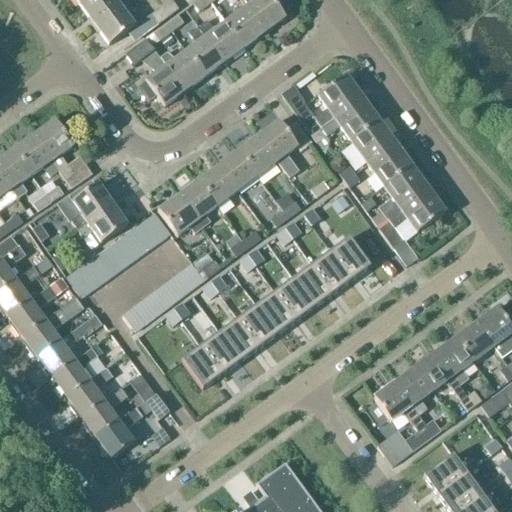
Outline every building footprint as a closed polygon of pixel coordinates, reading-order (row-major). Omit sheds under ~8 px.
[(89,0),(79,8),(89,22),(93,28),(120,8),(113,0),(89,0)] [(178,12),(169,0),(158,0),(164,8),(151,17),(158,26),(178,12)] [(198,17),(211,7),(206,0),(203,0),(192,8),(198,17)] [(246,12),(264,37),(284,22),(268,0),(261,0),(255,5),(251,0),(237,0),(246,12)] [(130,1),(120,8),(93,28),(108,48),(135,29),(126,17),(136,10),(130,1)] [(244,52),(264,37),(246,12),(225,26),(244,52)] [(165,28),(171,36),(183,28),(177,19),(165,28)] [(197,30),(224,66),(244,52),(225,26),(214,35),(206,24),(197,30)] [(159,45),(171,36),(165,28),(153,37),(159,45)] [(204,81),(224,66),(197,30),(188,37),(196,48),(185,56),(204,81)] [(156,99),(163,111),(184,96),(159,62),(145,43),(125,58),(133,68),(139,63),(155,77),(146,85),(139,90),(149,104),(156,99)] [(184,96),(204,81),(185,56),(175,63),(167,56),(159,62),(184,96)] [(345,80),(317,100),(326,112),(314,121),(305,108),(293,116),(308,137),(309,136),(311,139),(362,103),(345,80)] [(326,139),(339,130),(350,146),(373,129),(378,125),(362,103),(311,139),(323,156),(327,154),(322,147),(328,142),(326,139)] [(72,149),(58,129),(54,124),(33,138),(58,174),(59,174),(71,192),(92,177),(80,160),(68,169),(60,158),(72,149)] [(278,125),(257,140),(276,166),(289,182),(298,175),(286,158),(297,151),(300,155),(311,147),(295,126),(285,134),(278,125)] [(378,125),(373,129),(350,146),(367,168),(394,148),(378,125)] [(49,180),(58,174),(33,138),(13,153),(31,179),(33,182),(37,187),(48,179),(49,180)] [(237,155),(256,180),(276,166),(257,140),(237,155)] [(411,171),(394,148),(367,168),(383,191),(411,171)] [(31,179),(13,153),(0,161),(0,177),(10,193),(17,202),(27,195),(20,186),(31,179)] [(217,170),(236,195),(256,180),(237,155),(217,170)] [(217,170),(197,184),(216,210),(236,195),(217,170)] [(354,177),(349,170),(338,178),(343,185),(354,177)] [(383,191),(392,203),(399,214),(427,193),(411,171),(383,191)] [(0,200),(10,193),(0,177),(0,200)] [(354,177),(343,185),(348,192),(359,184),(354,177)] [(210,226),(204,219),(216,210),(197,184),(177,199),(202,232),(210,226)] [(97,187),(71,205),(80,218),(70,225),(75,233),(76,232),(112,208),(97,187)] [(322,187),(310,195),(315,203),(328,194),(322,187)] [(44,197),(50,206),(62,198),(56,189),(44,197)] [(406,223),(416,237),(444,217),(427,193),(399,214),(387,222),(377,230),(393,252),(403,245),(394,232),(406,223)] [(50,206),(44,197),(31,206),(37,215),(50,206)] [(194,238),(202,232),(177,199),(157,214),(176,240),(189,230),(194,238)] [(341,200),(331,208),(337,216),(347,209),(341,200)] [(360,208),(365,215),(374,208),(369,201),(360,208)] [(282,215),(288,223),(299,214),(294,207),(282,215)] [(82,242),(92,235),(100,247),(126,229),(112,208),(76,232),(82,242)] [(311,214),(303,220),(310,230),(319,224),(311,214)] [(387,222),(381,214),(371,222),(377,230),(387,222)] [(282,215),(270,224),(275,232),(287,223),(288,223),(282,215)] [(16,217),(3,226),(9,234),(22,225),(16,217)] [(142,226),(158,247),(169,238),(154,217),(142,226)] [(0,240),(9,234),(3,226),(0,227),(0,240)] [(142,226),(133,233),(148,254),(158,247),(142,226)] [(31,232),(41,245),(48,240),(39,227),(31,232)] [(293,227),(284,233),(292,243),(300,237),(293,227)] [(139,260),(141,258),(148,254),(133,233),(124,239),(139,260)] [(284,233),(276,239),(283,249),(292,243),(284,233)] [(254,236),(242,245),(247,252),(259,243),(254,236)] [(124,239),(114,246),(129,267),(139,260),(124,239)] [(0,294),(36,268),(22,278),(14,267),(24,260),(11,240),(0,246),(0,294)] [(348,241),(329,255),(350,285),(370,271),(348,241)] [(230,254),(235,261),(247,252),(242,245),(230,254)] [(114,246),(105,253),(120,274),(129,267),(114,246)] [(111,280),(120,274),(105,253),(96,259),(111,280)] [(256,254),(247,260),(255,270),(263,264),(256,254)] [(332,298),(350,285),(329,255),(310,269),(332,298)] [(61,274),(68,269),(59,256),(52,261),(61,274)] [(86,266),(101,287),(111,280),(96,259),(86,266)] [(247,260),(239,266),(246,276),(255,270),(247,260)] [(0,294),(0,310),(7,320),(29,304),(20,292),(52,269),(46,261),(36,268),(0,294)] [(86,266),(77,273),(92,294),(101,287),(86,266)] [(201,274),(207,281),(218,273),(213,266),(201,274)] [(191,267),(182,274),(194,291),(204,284),(191,267)] [(332,298),(310,269),(292,282),(314,312),(332,298)] [(65,281),(80,302),(92,294),(77,273),(65,281)] [(172,281),(185,298),(194,291),(182,274),(172,281)] [(29,304),(7,320),(22,340),(43,325),(34,312),(53,298),(56,301),(68,292),(60,281),(54,286),(45,292),(29,304)] [(172,281),(162,289),(175,306),(185,298),(172,281)] [(218,281),(210,287),(218,297),(226,291),(218,281)] [(292,282),(273,296),(295,325),(314,312),(292,282)] [(210,287),(202,293),(209,303),(218,297),(210,287)] [(152,296),(165,313),(175,306),(162,289),(152,296)] [(152,296),(142,303),(155,320),(165,313),(152,296)] [(277,339),(295,325),(273,296),(255,309),(277,339)] [(22,340),(31,353),(36,361),(58,345),(51,335),(82,312),(74,302),(43,325),(22,340)] [(132,311),(145,328),(155,320),(142,303),(132,311)] [(181,308),(173,314),(180,324),(189,318),(181,308)] [(236,323),(258,352),(277,339),(255,309),(236,323)] [(135,335),(145,328),(132,311),(122,318),(135,335)] [(501,362),(509,355),(501,344),(511,336),(511,333),(496,312),(476,327),(501,362)] [(173,314),(165,320),(172,330),(180,324),(173,314)] [(36,361),(51,381),(82,359),(73,347),(100,327),(94,319),(76,332),(58,345),(36,361)] [(258,352),(236,323),(218,336),(240,366),(258,352)] [(455,342),(472,365),(492,350),(501,362),(476,327),(455,342)] [(218,336),(199,350),(221,379),(240,366),(218,336)] [(473,368),(471,365),(472,365),(455,342),(435,357),(459,390),(469,383),(463,375),(473,368)] [(96,349),(91,352),(97,360),(102,356),(96,349)] [(202,393),(221,379),(199,350),(180,364),(202,393)] [(64,399),(66,401),(96,379),(87,367),(97,360),(91,352),(82,359),(51,381),(64,399)] [(452,395),(459,390),(435,357),(414,372),(432,396),(434,398),(438,402),(449,394),(444,388),(446,386),(452,395)] [(511,381),(511,377),(506,369),(499,374),(507,385),(511,381)] [(66,401),(67,403),(81,421),(111,399),(103,388),(112,381),(106,372),(96,379),(66,401)] [(396,385),(394,386),(418,419),(427,413),(420,404),(432,396),(414,372),(396,385)] [(140,378),(130,385),(136,394),(146,387),(140,378)] [(418,419),(394,386),(373,402),(389,424),(402,416),(409,425),(410,425),(417,435),(404,444),(412,455),(433,440),(434,440),(425,428),(418,419)] [(484,402),(494,395),(487,386),(478,393),(484,402)] [(511,386),(480,410),(488,422),(501,413),(503,416),(511,409),(511,386)] [(81,421),(92,437),(95,442),(132,415),(131,413),(116,424),(108,414),(127,400),(121,392),(111,399),(81,421)] [(466,400),(474,410),(481,405),(473,394),(467,399),(466,400)] [(153,397),(144,404),(157,422),(166,415),(153,397)] [(474,410),(466,400),(459,405),(467,415),(474,410)] [(132,415),(95,442),(110,462),(132,447),(122,433),(138,422),(132,415)] [(425,428),(434,440),(440,435),(432,424),(425,428)] [(494,444),(484,451),(490,460),(501,452),(494,444)] [(436,499),(466,477),(452,458),(422,479),(436,499)] [(511,467),(508,462),(498,470),(504,478),(511,472),(511,467)] [(316,511),(284,467),(255,488),(263,499),(256,504),(250,495),(242,501),(247,509),(242,511),(316,511)] [(466,477),(436,499),(445,511),(457,511),(480,496),(466,477)] [(491,511),(480,496),(457,511),(491,511)]
